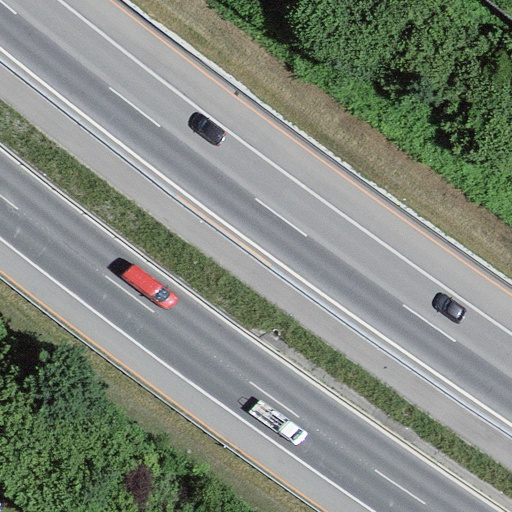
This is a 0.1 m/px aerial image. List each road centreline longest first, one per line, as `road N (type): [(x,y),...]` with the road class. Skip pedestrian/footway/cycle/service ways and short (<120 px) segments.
road 1 (motorway): [(511,382),(280,220),(0,4)]
road 2 (motorway): [(0,193),(435,511)]
